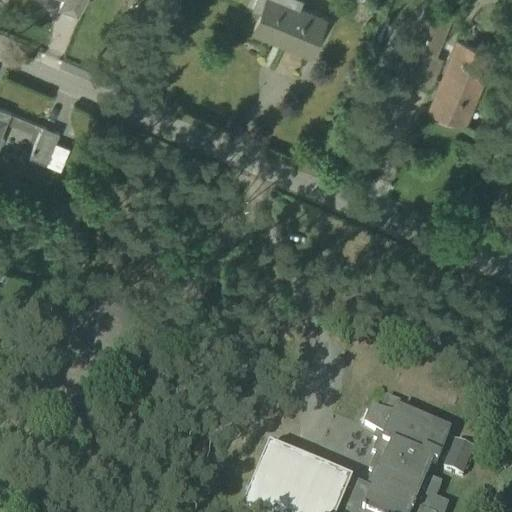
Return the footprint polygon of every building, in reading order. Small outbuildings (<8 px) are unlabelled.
[(79,0),(58,0),(57,2),(75,10),(79,0)] [(250,0),(250,3),(258,6),(250,27),(252,28),(254,24),(282,35),(280,39),(308,51),(323,13),(297,3),(298,0),(250,0)] [(451,9),(428,0),(422,0),(392,71),(427,85),(440,54),(434,52),(451,9)] [(493,52),(454,36),(425,106),(463,122),(493,52)] [(0,135),(10,113),(0,109),(0,135)] [(57,133),(41,126),(28,157),(44,164),(57,133)] [(430,466),(435,468),(448,434),(397,412),(398,405),(384,400),(377,414),(369,412),(362,428),(373,436),(371,441),(375,444),(370,454),(374,457),(367,473),(370,475),(364,489),(266,450),(239,511),(444,511),(446,508),(434,502),(440,487),(425,480),(430,466)] [(472,452),(453,444),(441,471),(461,479),(472,452)]
